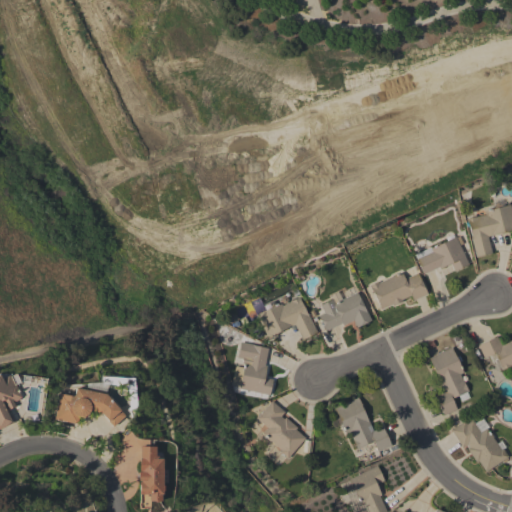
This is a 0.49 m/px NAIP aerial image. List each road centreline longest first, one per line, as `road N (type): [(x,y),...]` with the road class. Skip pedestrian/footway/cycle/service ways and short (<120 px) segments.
road 1 (residential): [(511,510),(467,495),(430,462),(381,354)]
road 2 (residential): [(312,381),(493,297)]
road 3 (residential): [(115,511),(115,497),(91,462),(52,448),(0,459)]
